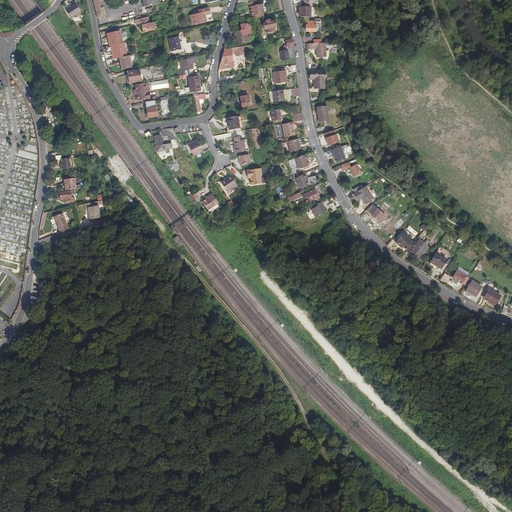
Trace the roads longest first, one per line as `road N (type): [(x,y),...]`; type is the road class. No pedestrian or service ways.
road 1 (residential): [(289,0),(316,146),(362,229),(446,293),(511,323)]
road 2 (unclassified): [(0,349),(27,311),(44,162),(38,120),(3,49)]
road 3 (residential): [(201,119),(135,125),(99,61),(89,0)]
road 4 (track): [(510,511),(462,479),(362,384)]
road 5 (residential): [(201,119),(212,107),(231,0)]
